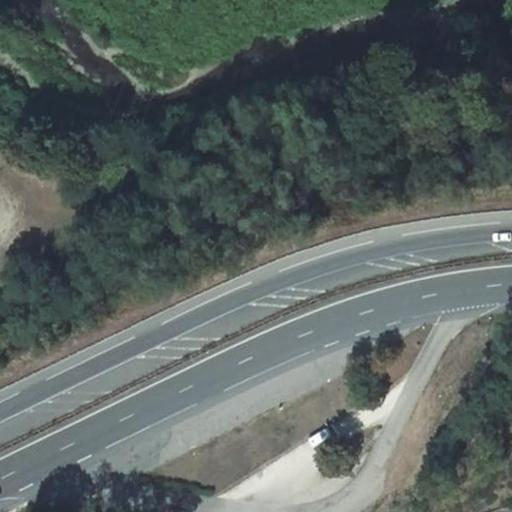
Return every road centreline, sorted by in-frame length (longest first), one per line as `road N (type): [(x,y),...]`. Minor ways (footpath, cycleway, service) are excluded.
road 1 (primary): [(0,468),(263,348),(403,297),(511,280)]
road 2 (primary): [(511,232),(377,253),(228,304),(0,413)]
